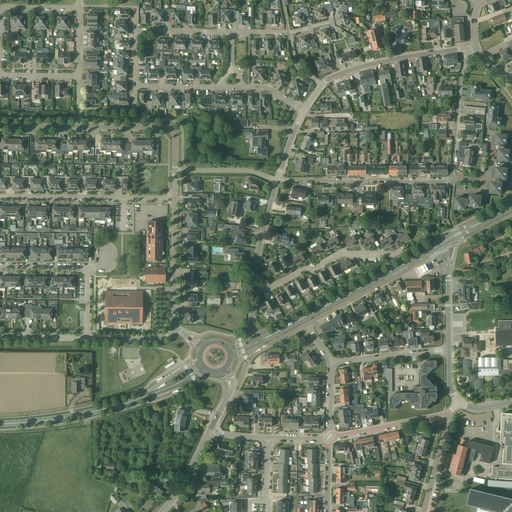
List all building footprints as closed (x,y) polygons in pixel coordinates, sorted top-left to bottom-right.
[(448,2),(444,2),(444,0),(432,0),(433,5),(441,5),(440,9),(448,9),(448,2)] [(501,7),(505,5),(503,0),(501,0),(496,2),(496,4),(488,6),(491,14),(499,11),(502,10),(501,7)] [(328,4),(325,5),(322,6),(322,7),(323,8),(323,9),(319,10),(319,9),(317,10),(316,12),(316,14),(318,19),(326,17),(325,12),(326,12),(326,13),(333,11),(331,3),(330,4),(328,4)] [(349,22),(350,20),(349,17),(347,16),(346,15),(347,13),(347,10),(348,10),(347,6),(344,4),(343,4),(337,14),(340,15),(341,14),(342,15),(338,21),(346,25),(348,21),(349,22)] [(154,22),(160,22),(160,12),(156,12),(157,9),(151,9),(151,10),(151,16),(154,16),(154,22)] [(168,17),(168,9),(165,9),(165,12),(160,12),(160,22),(165,22),(165,16),(168,17)] [(173,9),(168,9),(168,17),(171,17),(171,23),(172,23),(173,24),(175,24),(176,23),(177,23),(177,13),(173,13),(173,9)] [(177,13),(177,23),(178,24),(181,24),(182,23),(182,18),(182,17),(185,17),(185,10),(185,9),(182,9),(177,9),(177,13)] [(268,18),(268,11),(265,11),(265,9),(262,9),(259,15),(259,17),(255,17),(254,24),(258,24),(258,25),(265,25),(265,18),(268,18)] [(297,11),(298,14),(296,15),(294,17),(295,19),(295,20),(292,21),(293,26),(295,27),(301,26),(300,23),(305,22),(303,16),(305,15),(305,17),(308,16),(307,9),(301,10),(297,11)] [(151,16),(151,10),(145,10),(145,14),(142,14),(142,24),(148,24),(148,17),(151,17),(151,16)] [(185,10),(185,17),(185,18),(188,18),(188,25),(195,25),(195,11),(185,10)] [(221,17),(221,19),(221,23),(227,23),(227,10),(226,10),(222,10),(221,10),(218,10),(218,11),(218,17),(221,17)] [(227,10),(227,23),(232,23),(232,18),(235,18),(235,17),(235,11),(235,10),(227,10)] [(88,14),(87,20),(97,20),(97,17),(101,17),(101,11),(92,11),(92,14),(88,14)] [(115,21),(121,21),(122,21),(122,18),(129,18),(129,11),(120,11),(120,14),(117,14),(117,18),(115,18),(115,21)] [(235,11),(235,17),(235,18),(238,19),(238,26),(245,26),(245,25),(248,25),(248,18),(245,18),(245,16),(242,16),(242,13),(238,13),(239,11),(235,11)] [(280,17),(278,17),(278,15),(275,15),(275,11),(268,11),(268,18),(271,18),(271,25),(278,25),(278,23),(281,24),(280,17)] [(507,22),(508,22),(508,21),(511,19),(511,13),(505,17),(504,14),(492,19),(495,26),(507,21),(507,22)] [(17,18),(17,17),(13,17),(13,25),(12,25),(12,29),(26,29),(26,25),(25,25),(25,17),(21,17),(21,18),(19,18),(19,16),(19,18),(17,18)] [(39,18),(39,17),(35,17),(35,25),(34,25),(34,29),(48,29),(48,26),(47,26),(47,17),(43,17),(43,18),(41,18),(41,16),(41,18),(39,18)] [(61,18),(57,17),(57,26),(56,26),(56,29),(70,30),(70,26),(69,26),(70,18),(65,18),(64,18),(64,17),(63,17),(63,18),(61,18)] [(463,18),(450,19),(451,30),(454,29),(455,42),(466,41),(464,24),(463,18)] [(97,24),(97,20),(87,20),(87,27),(92,27),(92,30),(101,30),(101,27),(99,27),(99,24),(97,24)] [(117,29),(129,30),(129,25),(127,25),(127,24),(121,24),(121,21),(115,21),(114,21),(114,23),(115,24),(114,29),(117,29)] [(384,40),(381,28),(367,31),(371,43),(372,43),(374,51),(384,49),(382,41),(384,40)] [(410,43),(409,34),(401,35),(400,28),(391,29),(393,45),(406,44),(408,44),(409,43),(410,43)] [(122,35),(127,35),(127,34),(129,34),(129,30),(117,29),(114,29),(114,35),(114,38),(115,38),(121,38),(121,37),(121,36),(122,35)] [(321,38),(324,40),(327,39),(328,42),(337,40),(335,33),(331,34),(332,35),(330,36),(329,29),(320,31),(321,36),(321,38)] [(430,37),(437,37),(436,29),(429,30),(429,29),(423,30),(424,41),(431,41),(430,37)] [(87,33),(87,40),(99,40),(99,34),(102,34),(102,30),(96,30),(96,33),(87,33)] [(318,49),(317,44),(315,44),(314,40),(310,41),(311,42),(309,42),(308,36),(299,38),(300,43),(300,45),(303,46),(305,46),(308,45),(308,46),(308,47),(308,48),(309,48),(312,48),(312,51),(318,49)] [(121,38),(115,38),(115,41),(117,41),(117,44),(119,44),(119,47),(129,48),(129,41),(123,41),(123,40),(122,40),(122,38),(121,38)] [(175,40),(174,40),(174,42),(174,47),(171,47),(171,53),(174,53),(179,53),(180,50),(180,40),(179,40),(178,39),(176,39),(175,40)] [(197,50),(197,41),(196,41),(196,40),(195,39),(193,39),(192,40),(192,41),(191,41),(191,42),(191,46),(188,46),(188,53),(192,53),(192,54),(193,54),(197,54),(197,52),(197,50)] [(197,41),(197,50),(197,52),(202,53),(202,55),(205,55),(205,48),(202,48),(202,41),(202,40),(201,40),(198,39),(197,40),(197,41)] [(99,47),(99,40),(87,40),(87,47),(96,47),(96,50),(102,50),(102,47),(99,47)] [(158,53),(162,53),(163,40),(157,40),(157,47),(154,46),(154,55),(158,55),(158,53)] [(168,40),(163,40),(162,53),(171,53),(171,47),(168,47),(168,40)] [(185,40),(180,40),(180,50),(182,50),(182,51),(184,53),(188,53),(188,46),(185,46),(185,40)] [(507,48),(499,52),(504,61),(511,57),(510,53),(511,52),(511,50),(511,51),(511,50),(511,40),(507,43),(509,47),(507,49),(507,48)] [(214,53),(214,50),(214,41),(208,41),(208,48),(205,48),(205,55),(208,55),(208,53),(214,53)] [(219,41),(214,41),(214,50),(217,50),(217,52),(219,54),(222,54),(222,47),(219,47),(219,41)] [(261,55),(261,48),(258,48),(258,41),(252,41),(252,51),(255,51),(255,54),(256,55),(261,55)] [(263,48),(261,48),(261,55),(264,55),(264,51),(271,51),(271,41),(264,41),(264,47),(263,48)] [(285,43),(283,43),(283,41),(276,41),(276,47),(273,47),(273,48),(273,56),(280,56),(280,51),(283,51),(286,51),(284,44),(285,44),(285,43)] [(21,49),(20,53),(20,63),(24,64),(24,63),(26,63),(26,59),(29,59),(29,51),(27,51),(26,49),(21,49)] [(42,53),(42,64),(45,64),(45,63),(48,63),(48,57),(51,57),(51,50),(45,50),(45,53),(42,53)] [(61,64),(64,64),(64,54),(58,53),(58,50),(55,50),(55,58),(58,58),(58,63),(61,63),(61,64)] [(340,50),(335,52),(338,59),(342,58),(342,57),(343,57),(345,63),(350,61),(349,60),(357,58),(355,51),(341,55),(340,50)] [(17,63),(20,63),(20,53),(15,53),(15,51),(12,51),(12,57),(15,57),(15,63),(17,63)] [(39,64),(42,64),(42,53),(36,53),(36,51),(33,51),(33,57),(36,57),(36,63),(39,63),(39,64)] [(87,54),(87,60),(97,60),(97,57),(99,57),(99,51),(92,51),(92,54),(87,54)] [(114,62),(121,62),(122,62),(122,59),(129,59),(129,52),(119,52),(119,55),(117,55),(116,58),(114,58),(114,62)] [(316,63),(319,71),(323,70),(326,69),(330,67),(328,61),(332,60),(330,54),(326,55),(327,60),(316,63)] [(456,54),(444,56),(445,66),(447,65),(447,67),(455,66),(454,64),(458,63),(456,54)] [(426,59),(417,60),(419,72),(428,71),(426,59)] [(97,64),(97,60),(87,60),(87,66),(91,66),(91,69),(99,70),(99,64),(97,64)] [(127,65),(126,65),(121,65),(121,62),(114,62),(113,62),(113,65),(113,67),(117,68),(117,70),(127,70),(127,65)] [(150,67),(148,67),(148,64),(145,64),(145,72),(148,73),(148,79),(154,79),(154,70),(150,70),(150,67)] [(179,73),(179,65),(176,65),(176,67),(174,67),(174,70),(171,70),(171,79),(176,79),(176,73),(179,73)] [(183,65),(179,65),(179,73),(182,73),(182,79),(188,79),(188,70),(183,70),(183,65)] [(162,66),(162,74),(165,74),(165,79),(171,79),(171,70),(171,66),(162,66)] [(210,70),(205,70),(205,80),(210,80),(210,73),(214,73),(214,66),(211,66),(210,70)] [(190,70),(188,70),(188,79),(193,80),(193,74),(196,75),(196,67),(190,67),(190,70)] [(196,67),(196,75),(199,75),(199,80),(205,80),(205,70),(202,70),(202,69),(199,67),(196,67)] [(267,69),(253,68),(253,72),(254,72),(254,80),(266,81),(266,72),(267,73),(267,69)] [(87,75),(87,80),(96,80),(96,77),(99,77),(100,70),(94,70),(94,75),(87,75)] [(127,70),(117,70),(117,76),(113,76),(113,79),(120,79),(120,78),(125,79),(126,76),(127,76),(127,70)] [(276,75),(273,82),(284,88),(287,80),(288,80),(290,77),(277,71),(275,74),(276,75)] [(389,71),(384,72),(387,85),(381,85),(385,107),(392,106),(389,84),(389,79),(391,78),(389,71)] [(370,86),(374,85),(376,85),(375,82),(376,82),(374,74),(367,76),(370,86)] [(364,88),(364,90),(370,89),(370,86),(367,76),(361,77),(362,84),(363,88),(364,88)] [(116,87),(126,87),(126,82),(121,82),(121,80),(120,80),(120,79),(113,79),(113,81),(115,81),(115,87),(116,87)] [(96,83),(96,80),(87,80),(87,86),(93,86),(93,90),(99,90),(99,83),(96,83)] [(294,84),(290,91),(300,97),(304,90),(305,90),(307,87),(295,80),(293,83),(294,84)] [(346,82),(343,83),(346,92),(349,91),(350,94),(356,93),(355,86),(351,87),(350,83),(351,83),(350,80),(346,82)] [(347,95),(346,95),(346,92),(343,83),(341,83),(336,84),(337,87),(338,87),(338,90),(336,90),(333,92),(339,98),(341,98),(343,97),(343,98),(347,97),(347,95)] [(37,95),(41,95),(41,86),(41,84),(38,84),(38,86),(35,86),(35,90),(32,90),(32,99),(37,99),(37,95)] [(0,85),(0,95),(2,95),(2,98),(8,98),(8,91),(4,91),(4,85),(0,85)] [(13,85),(13,87),(13,91),(9,91),(9,99),(9,102),(15,102),(15,97),(19,97),(19,96),(20,85),(13,85)] [(20,85),(19,96),(24,96),(24,99),(29,99),(29,91),(26,91),(26,86),(20,85)] [(48,86),(41,86),(41,95),(45,95),(45,99),(51,100),(51,91),(48,91),(48,86)] [(69,96),(69,89),(63,89),(63,86),(55,86),(55,97),(63,97),(63,96),(69,96)] [(470,100),(480,101),(483,101),(483,99),(490,100),(491,91),(487,91),(485,91),(480,90),(480,87),(472,86),(470,100)] [(112,95),(114,95),(120,96),(120,93),(126,93),(126,87),(116,87),(115,87),(112,87),(112,95)] [(452,88),(439,87),(439,95),(452,96),(452,88)] [(88,97),(86,97),(86,105),(95,105),(95,98),(96,98),(96,94),(88,94),(88,97)] [(147,101),(146,99),(146,94),(140,94),(138,94),(138,99),(140,99),(140,103),(144,103),(144,104),(146,104),(146,108),(149,108),(149,102),(149,100),(147,101)] [(183,102),(183,108),(183,109),(183,110),(184,110),(184,108),(188,108),(189,106),(189,104),(193,104),(193,94),(186,94),(186,101),(183,101),(183,102)] [(121,96),(120,96),(114,95),(114,99),(118,99),(118,105),(128,105),(128,99),(121,99),(121,96)] [(368,101),(367,96),(367,95),(359,97),(361,107),(368,106),(368,101)] [(154,106),(158,106),(158,96),(152,96),(152,102),(149,102),(149,108),(149,109),(154,109),(154,106)] [(163,96),(158,96),(158,106),(163,106),(163,109),(166,109),(166,102),(164,102),(163,101),(163,96)] [(169,102),(166,102),(166,109),(171,109),(171,106),(174,106),(175,96),(169,96),(169,102)] [(180,96),(175,96),(174,106),(180,106),(180,109),(183,109),(183,108),(183,102),(181,102),(180,101),(180,96)] [(220,108),(220,96),(214,96),(214,102),(211,102),(211,108),(220,108)] [(225,96),(220,96),(220,108),(223,108),(224,107),(228,107),(228,102),(225,102),(225,96)] [(228,102),(228,107),(228,108),(231,108),(231,105),(237,105),(237,96),(231,96),(231,102),(228,102)] [(245,110),(245,103),(242,103),(242,97),(242,96),(237,96),(237,105),(237,108),(241,108),(242,108),(242,110),(245,110)] [(257,111),(257,101),(257,103),(256,103),(254,102),(254,96),(248,96),(248,106),(251,106),(251,108),(252,108),(252,111),(254,111),(254,110),(257,110),(257,111)] [(263,112),(263,107),(267,107),(267,97),(260,97),(260,101),(257,101),(257,111),(257,114),(261,115),(261,112),(263,112)] [(341,109),(339,109),(332,109),(332,104),(317,104),(318,111),(328,111),(331,111),(331,113),(341,113),(341,109)] [(464,106),(463,113),(485,115),(485,108),(464,106)] [(489,114),(487,113),(486,126),(500,127),(500,119),(497,119),(497,113),(498,113),(498,111),(498,107),(490,107),(489,114)] [(446,110),(446,114),(437,114),(437,122),(450,122),(450,116),(452,116),(452,110),(446,110)] [(465,128),(477,129),(481,129),(482,125),(477,124),(474,124),(475,118),(465,117),(464,125),(466,125),(466,128),(465,128)] [(328,127),(337,127),(337,124),(345,124),(345,119),(337,119),(328,119),(328,118),(313,119),(313,128),(328,128),(328,127)] [(477,129),(465,128),(466,128),(466,131),(463,131),(463,138),(473,139),(473,134),(476,134),(477,129)] [(265,147),(266,139),(268,139),(267,131),(257,132),(258,136),(252,137),(252,147),(257,147),(257,156),(266,156),(267,147),(265,147)] [(506,146),(506,144),(506,142),(507,143),(507,139),(506,139),(507,136),(496,135),(495,145),(497,145),(497,149),(499,149),(498,160),(508,161),(509,157),(509,158),(509,154),(509,151),(507,150),(506,146)] [(306,136),(304,142),(311,145),(313,141),(316,142),(318,139),(314,138),(314,139),(306,136)] [(18,140),(18,151),(23,151),(23,154),(29,154),(29,148),(25,148),(25,143),(24,143),(24,140),(22,140),(18,140)] [(41,150),(41,140),(37,140),(36,140),(36,143),(34,143),(34,144),(34,148),(30,148),(30,154),(36,154),(36,152),(41,152),(41,150)] [(56,154),(62,154),(62,148),(58,148),(58,143),(57,143),(57,141),(56,141),(56,140),(51,140),(51,152),(56,152),(56,154)] [(68,152),(72,152),(73,140),(68,140),(68,141),(67,141),(67,143),(65,143),(65,148),(62,148),(62,154),(68,154),(68,152)] [(87,155),(93,155),(93,148),(90,148),(90,144),(88,144),(88,141),(87,141),(87,140),(83,140),(83,152),(83,153),(87,153),(87,155)] [(106,152),(106,141),(102,140),(102,141),(100,141),(100,144),(99,144),(99,148),(95,148),(95,155),(101,155),(101,150),(106,150),(106,152)] [(148,141),(147,151),(152,151),(152,155),(158,155),(158,149),(155,149),(155,144),(153,144),(153,141),(152,141),(152,140),(148,140),(148,141)] [(127,155),(127,149),(123,149),(123,145),(123,144),(122,144),(122,141),(120,141),(116,141),(116,151),(116,154),(121,154),(121,155),(127,155)] [(130,144),(130,145),(130,149),(127,149),(127,155),(132,155),(132,153),(137,153),(137,141),(133,141),(132,141),(132,144),(130,144)] [(309,149),(311,145),(304,142),(301,148),(309,151),(309,152),(312,154),(313,151),(309,149)] [(459,148),(458,157),(465,158),(468,159),(468,156),(473,157),(474,150),(466,149),(459,148)] [(473,166),(473,157),(468,156),(468,159),(465,158),(458,157),(458,162),(463,162),(463,165),(473,166)] [(306,172),(308,164),(312,165),(314,159),(307,157),(306,161),(299,159),(298,166),(297,166),(296,170),(306,172)] [(337,167),(337,163),(337,162),(333,162),(333,165),(328,165),(328,159),(323,159),(323,169),(328,169),(328,175),(337,175),(337,167)] [(398,162),(398,166),(398,175),(407,175),(407,166),(402,166),(402,162),(401,162),(398,162)] [(337,163),(337,167),(337,175),(346,175),(346,167),(345,167),(345,163),(337,163)] [(419,164),(419,166),(419,175),(427,175),(427,166),(426,166),(426,164),(419,164)] [(366,166),(357,167),(357,175),(366,175),(366,166)] [(369,175),(378,175),(378,166),(369,166),(369,175)] [(386,166),(378,166),(378,175),(386,175),(386,166)] [(389,175),(398,175),(398,166),(389,166),(389,175)] [(410,175),(419,175),(419,166),(410,166),(410,175)] [(431,174),(439,174),(439,166),(431,166),(431,174)] [(448,166),(439,166),(439,174),(448,174),(448,166)] [(349,175),(357,175),(357,167),(349,167),(349,175)] [(507,176),(507,173),(507,169),(497,168),(496,180),(494,180),(493,183),(491,183),(490,193),(501,194),(501,191),(502,191),(502,187),(501,187),(502,184),(503,180),(506,180),(506,176),(507,176)] [(86,191),(91,191),(91,175),(90,175),(89,175),(89,176),(82,176),(82,184),(85,184),(85,190),(86,190),(86,191)] [(100,184),(100,178),(95,178),(96,176),(92,175),(91,175),(91,191),(96,191),(96,190),(97,190),(97,186),(97,184),(100,184)] [(43,184),(46,184),(46,176),(43,176),(43,177),(41,177),(40,180),(37,180),(37,191),(42,191),(42,190),(43,190),(43,184)] [(46,176),(46,184),(49,184),(49,190),(50,190),(50,191),(55,191),(55,180),(52,180),(51,177),(49,177),(49,176),(46,176)] [(67,184),(67,186),(67,190),(68,190),(68,191),(73,191),(73,180),(73,176),(71,176),(70,177),(64,177),(64,184),(67,184)] [(82,184),(82,176),(80,176),(80,177),(77,177),(76,176),(73,176),(73,180),(73,191),(78,191),(78,190),(79,190),(79,186),(79,184),(82,184)] [(7,183),(10,183),(10,177),(4,177),(4,179),(0,179),(0,189),(1,189),(1,190),(5,190),(5,189),(6,189),(7,183)] [(19,190),(19,179),(16,179),(15,177),(10,177),(10,183),(12,183),(12,189),(13,189),(13,190),(19,190)] [(25,183),(28,183),(28,177),(22,177),(22,180),(19,179),(19,190),(24,190),(25,190),(25,183)] [(28,177),(28,183),(31,183),(31,190),(32,190),(37,191),(37,180),(34,180),(33,177),(28,177)] [(64,177),(59,177),(55,177),(55,180),(55,191),(60,191),(60,190),(61,190),(61,185),(61,184),(64,184),(64,177)] [(110,180),(109,191),(115,191),(115,190),(116,191),(116,184),(119,184),(119,177),(115,177),(115,178),(113,178),(113,180),(110,180)] [(119,177),(119,184),(122,184),(121,191),(123,191),(127,191),(128,191),(128,186),(129,186),(129,181),(128,181),(128,177),(119,177)] [(104,191),(109,191),(110,180),(106,180),(106,178),(100,178),(100,184),(103,184),(103,190),(104,190),(104,191)] [(187,190),(188,191),(188,192),(197,192),(197,188),(199,188),(199,178),(191,178),(191,183),(188,183),(188,187),(187,188),(187,190)] [(258,191),(259,184),(256,183),(256,180),(248,178),(247,184),(249,185),(249,188),(258,191)] [(414,208),(418,208),(418,198),(419,198),(419,186),(413,187),(413,195),(409,195),(409,202),(414,202),(414,208)] [(419,204),(429,204),(429,198),(424,198),(424,186),(419,186),(419,198),(418,198),(418,208),(419,208),(419,204)] [(434,200),(439,200),(439,198),(440,186),(434,186),(434,194),(431,194),(429,194),(429,198),(429,204),(433,204),(433,200),(434,200)] [(307,190),(294,187),(292,195),(305,198),(307,190)] [(390,199),(399,199),(398,187),(391,187),(391,191),(390,191),(390,199)] [(404,203),(409,202),(409,195),(405,195),(405,192),(404,191),(404,187),(398,187),(399,199),(399,203),(401,203),(403,203),(404,203)] [(358,216),(358,213),(358,198),(353,198),(353,195),(345,195),(345,194),(339,194),(339,204),(352,204),(352,206),(354,206),(354,216),(358,216)] [(358,198),(358,213),(362,213),(362,206),(367,206),(374,206),(374,205),(374,198),(375,198),(375,194),(362,194),(362,198),(358,198)] [(381,205),(381,211),(387,209),(387,194),(381,194),(381,197),(378,197),(378,205),(381,205)] [(327,195),(319,196),(319,204),(329,204),(329,207),(333,207),(333,199),(329,199),(329,196),(327,196),(327,195)] [(480,208),(481,197),(470,196),(470,198),(467,198),(467,200),(455,199),(455,209),(458,210),(461,210),(465,210),(465,208),(470,207),(473,207),(476,208),(476,207),(480,208)] [(199,197),(190,197),(190,201),(187,201),(187,204),(187,205),(187,207),(187,208),(187,209),(197,209),(197,205),(200,205),(200,201),(199,201),(199,197)] [(253,212),(253,211),(254,211),(254,208),(255,202),(246,200),(246,203),(243,203),(243,200),(231,197),(230,202),(231,202),(229,215),(240,217),(242,210),(244,210),(253,212)] [(286,214),(295,215),(301,216),(300,215),(301,210),(302,208),(296,207),(287,206),(286,214)] [(187,215),(187,220),(186,220),(186,224),(187,224),(187,226),(196,226),(196,225),(198,225),(199,217),(196,217),(196,215),(187,215)] [(162,255),(162,233),(161,226),(161,222),(151,222),(147,230),(147,237),(147,252),(147,261),(151,261),(151,262),(158,263),(158,261),(161,261),(162,255)] [(248,245),(248,244),(249,244),(249,241),(248,241),(249,237),(247,237),(248,231),(240,230),(238,230),(239,226),(232,225),(232,226),(231,229),(233,229),(232,237),(237,237),(236,243),(248,245)] [(393,240),(395,238),(391,229),(387,229),(389,234),(386,235),(388,238),(382,241),(385,247),(389,245),(389,244),(394,241),(393,240)] [(394,229),(391,229),(395,238),(397,242),(400,241),(401,242),(406,240),(406,241),(411,239),(407,232),(402,235),(401,233),(398,233),(397,234),(394,229)] [(186,239),(187,240),(198,240),(198,234),(200,234),(200,230),(193,230),(193,233),(187,233),(187,237),(186,237),(186,239)] [(351,237),(345,241),(349,247),(353,245),(352,244),(357,241),(357,240),(359,239),(355,232),(354,230),(350,230),(352,233),(350,234),(351,237)] [(334,239),(328,242),(332,249),(336,247),(335,245),(340,243),(339,242),(342,240),(336,231),(332,231),(333,232),(335,235),(333,236),(334,239)] [(370,237),(364,241),(367,247),(371,245),(370,244),(375,241),(374,240),(377,238),(374,232),(368,235),(370,237)] [(297,239),(290,238),(286,237),(287,234),(284,233),(283,236),(277,234),(275,242),(289,245),(289,244),(290,244),(295,245),(297,239)] [(316,242),(318,246),(312,249),(315,256),(319,254),(319,252),(323,250),(323,249),(327,247),(323,239),(316,242)] [(470,254),(465,255),(466,261),(468,261),(468,264),(474,263),(473,260),(474,260),(474,259),(476,258),(475,254),(479,252),(480,253),(480,252),(485,249),(486,249),(486,248),(484,245),(484,244),(483,244),(483,245),(478,248),(477,247),(477,248),(469,252),(470,254)] [(194,261),(197,261),(197,254),(197,247),(189,247),(189,254),(186,254),(186,262),(189,262),(189,264),(194,264),(194,261)] [(244,260),(244,257),(243,257),(243,254),(237,254),(237,249),(229,249),(229,254),(230,254),(230,261),(236,261),(236,262),(240,262),(240,261),(243,261),(243,260),(244,260)] [(298,254),(299,256),(293,259),(297,266),(301,263),(300,262),(305,259),(304,258),(307,257),(303,251),(298,254)] [(284,254),(285,257),(280,260),(284,268),(290,265),(287,260),(290,259),(286,253),(284,254)] [(271,261),(272,264),(269,265),(271,268),(268,269),(271,273),(273,272),(274,274),(279,271),(277,266),(279,265),(276,259),(271,261)] [(355,261),(352,263),(351,261),(346,263),(345,262),(341,265),(344,271),(350,268),(352,270),(358,267),(355,261)] [(340,277),(341,276),(342,278),(344,277),(343,275),(340,269),(337,270),(334,265),(329,268),(334,277),(339,274),(340,277)] [(425,265),(417,269),(421,275),(429,271),(425,265)] [(146,269),(146,282),(165,282),(165,269),(146,269)] [(329,275),(327,276),(324,271),(319,274),(323,283),(326,281),(328,284),(333,281),(329,275)] [(197,279),(197,272),(190,272),(190,279),(185,278),(185,287),(187,287),(187,290),(191,290),(191,287),(198,287),(198,279),(197,279)] [(220,289),(238,289),(243,289),(243,277),(238,277),(238,274),(234,274),(234,277),(220,276),(220,289)] [(41,278),(41,289),(49,289),(49,280),(47,280),(47,277),(44,277),(44,278),(41,278)] [(51,280),(49,280),(49,289),(49,290),(55,290),(55,287),(57,287),(57,278),(54,278),(54,277),(51,277),(51,280)] [(67,287),(73,287),(75,287),(76,282),(73,282),(73,280),(73,277),(70,277),(70,278),(67,278),(67,287)] [(319,280),(316,282),(313,277),(308,280),(313,288),(318,286),(319,288),(322,287),(319,280)] [(422,291),(425,291),(435,291),(435,284),(434,284),(434,277),(422,277),(422,281),(422,291)] [(461,303),(462,303),(471,303),(471,289),(475,289),(475,277),(461,277),(461,281),(458,281),(459,296),(460,296),(460,304),(461,304),(461,303)] [(307,283),(304,285),(301,280),(296,283),(301,291),(305,289),(307,291),(310,289),(307,283)] [(401,282),(404,288),(407,288),(407,293),(425,292),(425,291),(422,291),(422,281),(402,282),(401,282)] [(404,288),(401,282),(396,285),(397,286),(395,287),(398,292),(399,291),(400,292),(401,292),(403,296),(407,293),(407,288),(404,288)] [(296,289),(293,291),(291,286),(285,288),(290,297),(295,295),(296,297),(300,295),(296,289)] [(105,312),(105,315),(105,323),(110,324),(130,324),(132,324),(136,324),(142,323),(142,315),(142,293),(130,291),(115,291),(115,294),(107,294),(105,298),(105,312)] [(226,306),(239,306),(240,294),(227,294),(226,306)] [(287,297),(284,299),(282,294),(276,297),(281,305),(284,304),(285,306),(290,304),(287,297)] [(385,301),(387,304),(392,302),(388,294),(383,297),(382,294),(376,297),(377,299),(374,301),(376,305),(385,301)] [(196,302),(196,295),(186,295),(186,302),(189,302),(189,307),(196,307),(196,302)] [(219,306),(220,296),(207,295),(207,305),(219,306)] [(276,303),(274,305),(271,300),(266,302),(270,309),(267,310),(269,314),(271,314),(280,310),(276,303)] [(368,306),(368,307),(366,308),(364,303),(358,306),(359,307),(355,310),(359,317),(365,313),(366,314),(369,313),(368,312),(370,311),(372,313),(375,311),(371,304),(368,306)] [(21,319),(21,316),(26,316),(26,313),(26,305),(23,305),(23,309),(16,309),(16,319),(20,319),(21,319)] [(26,313),(29,313),(29,316),(30,316),(30,319),(32,319),(36,319),(36,309),(34,309),(34,307),(31,307),(31,305),(26,305),(26,313)] [(46,308),(46,320),(47,320),(51,320),(52,320),(52,316),(57,316),(57,305),(51,305),(51,308),(46,308)] [(203,312),(196,312),(191,312),(186,312),(186,318),(185,318),(185,323),(193,323),(193,315),(203,316),(203,312)] [(341,316),(336,318),(341,327),(344,325),(349,322),(347,317),(342,319),(341,316)] [(332,332),(341,327),(336,318),(327,323),(327,322),(321,326),(324,333),(331,330),(332,332)] [(496,333),(496,345),(511,345),(511,320),(499,321),(499,327),(496,327),(495,327),(495,328),(496,328),(496,333)] [(429,331),(420,331),(421,341),(424,341),(424,343),(434,342),(434,336),(429,336),(429,331)] [(391,342),(394,341),(395,347),(403,345),(403,340),(399,340),(398,337),(393,338),(393,332),(389,332),(390,333),(391,341),(391,342)] [(405,332),(405,337),(405,342),(409,342),(409,346),(417,345),(416,339),(413,339),(412,332),(405,332)] [(387,341),(391,341),(390,333),(386,333),(382,333),(383,340),(384,343),(379,343),(380,349),(388,348),(388,343),(387,343),(387,341)] [(361,344),(361,339),(360,334),(357,334),(357,341),(348,342),(349,348),(352,348),(353,352),(359,352),(359,351),(362,351),(361,344)] [(339,341),(333,341),(334,349),(339,349),(339,347),(344,346),(343,339),(345,339),(345,336),(338,336),(339,341)] [(485,376),(485,379),(485,380),(486,380),(487,381),(488,381),(489,381),(490,381),(491,380),(491,379),(492,379),(492,378),(494,378),(494,386),(501,386),(501,379),(510,379),(510,372),(511,372),(511,360),(507,360),(498,360),(498,358),(478,358),(478,361),(476,361),(476,358),(477,358),(477,352),(481,352),(481,343),(475,343),(475,340),(476,340),(476,337),(473,337),(473,340),(462,340),(462,348),(461,348),(461,357),(465,357),(465,361),(464,361),(464,370),(469,370),(469,382),(475,381),(475,389),(482,389),(482,380),(483,379),(483,376),(485,376)] [(373,338),(366,339),(367,350),(374,349),(373,338)] [(306,352),(299,357),(303,363),(306,361),(307,362),(308,362),(312,368),(318,363),(311,353),(308,355),(306,352)] [(282,354),(267,355),(267,365),(279,364),(279,357),(282,357),(282,354)] [(437,361),(429,361),(429,362),(425,362),(421,366),(421,370),(420,370),(421,384),(421,385),(414,386),(414,394),(413,394),(413,393),(398,393),(398,394),(394,394),(389,399),(389,402),(389,410),(395,410),(395,407),(397,406),(402,401),(401,401),(402,400),(408,400),(409,401),(413,406),(414,405),(415,406),(415,409),(427,409),(427,406),(428,405),(429,406),(433,401),(434,399),(437,399),(437,387),(434,387),(433,386),(433,385),(429,381),(428,381),(427,380),(427,374),(428,373),(428,374),(433,369),(432,369),(434,367),(437,367),(437,361)] [(370,368),(371,376),(377,375),(378,378),(381,378),(380,371),(377,371),(376,366),(372,366),(372,368),(370,368)] [(364,377),(371,376),(370,368),(363,369),(363,373),(360,373),(361,381),(364,381),(364,377)] [(259,377),(252,377),(252,387),(258,386),(258,385),(262,385),(262,381),(266,381),(265,373),(259,374),(259,377)] [(310,375),(301,374),(301,381),(308,381),(308,385),(317,385),(318,378),(310,378),(310,375)] [(349,383),(348,376),(341,377),(341,384),(349,383)] [(80,392),(80,388),(84,388),(84,378),(77,378),(77,383),(73,383),(73,389),(72,389),(72,391),(73,391),(73,392),(73,393),(76,393),(76,392),(80,392)] [(311,394),(311,398),(319,398),(319,391),(313,391),(313,388),(306,388),(306,394),(311,394)] [(253,396),(243,396),(243,403),(242,403),(242,408),(252,409),(252,407),(256,407),(256,402),(253,402),(253,396)] [(319,405),(319,398),(311,398),(311,402),(306,402),(306,408),(312,408),(312,405),(319,405)] [(358,412),(360,411),(360,413),(364,412),(366,419),(372,418),(371,411),(370,408),(363,410),(362,405),(360,405),(360,404),(360,403),(358,403),(358,405),(358,409),(358,412)] [(339,411),(340,418),(348,417),(347,411),(358,409),(358,405),(350,406),(350,407),(349,407),(344,407),(343,407),(344,411),(339,411)] [(291,419),(291,427),(297,428),(297,423),(301,423),(301,416),(301,408),(297,408),(297,415),(295,415),(294,419),(291,419)] [(187,414),(188,413),(179,409),(178,410),(178,412),(177,413),(177,414),(176,416),(176,417),(185,420),(185,419),(186,417),(186,416),(187,414)] [(501,449),(504,449),(503,468),(493,468),(492,478),(497,478),(511,479),(511,414),(502,413),(500,443),(501,443),(501,444),(502,444),(501,449)] [(284,427),(291,427),(291,419),(285,418),(285,415),(281,415),(281,423),(284,423),(284,427)] [(304,428),(310,428),(311,416),(301,416),(301,423),(304,423),(304,428)] [(315,416),(311,416),(310,428),(318,428),(318,419),(320,419),(320,416),(315,416)] [(185,423),(185,420),(176,417),(175,420),(175,422),(175,424),(175,425),(175,427),(175,429),(175,430),(175,432),(184,432),(184,430),(184,428),(184,426),(184,425),(185,423)] [(251,418),(234,417),(233,427),(248,427),(248,424),(250,424),(251,418)] [(349,423),(348,417),(340,418),(341,424),(346,424),(346,428),(353,427),(352,423),(349,423)] [(398,432),(392,433),(395,448),(398,447),(397,444),(396,444),(395,440),(400,439),(398,432)] [(392,433),(385,435),(387,442),(390,441),(392,448),(395,448),(392,433)] [(387,445),(387,442),(385,435),(379,436),(380,443),(384,442),(384,445),(387,445)] [(372,447),(375,446),(373,437),(367,438),(368,447),(369,451),(373,450),(372,447)] [(417,447),(420,447),(427,449),(429,441),(426,440),(426,439),(425,438),(421,437),(419,438),(418,443),(417,447)] [(368,447),(367,438),(360,440),(362,447),(362,448),(362,449),(366,448),(367,453),(370,453),(369,451),(368,447)] [(480,462),(489,464),(494,448),(469,441),(467,448),(464,447),(466,440),(461,439),(460,446),(459,446),(456,456),(454,455),(449,471),(452,472),(452,473),(464,477),(468,461),(473,462),(476,450),(478,451),(477,454),(482,455),(480,462)] [(362,448),(362,447),(360,440),(354,441),(355,448),(359,447),(360,448),(362,448)] [(227,447),(219,445),(217,454),(231,457),(232,449),(227,448),(227,447)] [(427,449),(420,447),(418,455),(425,457),(427,449)] [(244,461),(246,462),(257,462),(257,456),(259,456),(260,452),(259,452),(260,449),(253,449),(253,452),(253,454),(245,454),(244,461)] [(257,462),(246,462),(246,465),(248,465),(248,469),(252,469),(252,471),(259,472),(259,468),(257,468),(257,462)] [(410,470),(412,471),(412,470),(421,473),(422,467),(420,466),(420,464),(414,463),(413,467),(410,466),(409,470),(410,470)] [(207,465),(207,469),(207,477),(219,478),(220,465),(207,465)] [(419,480),(421,473),(412,470),(412,471),(410,478),(411,478),(410,480),(414,481),(415,479),(419,480)] [(248,486),(255,486),(256,486),(257,482),(256,482),(256,479),(249,479),(249,475),(243,475),(243,481),(248,482),(248,486)] [(149,487),(160,495),(165,488),(159,484),(160,482),(164,482),(164,479),(156,478),(156,479),(154,480),(149,487)] [(511,481),(488,480),(487,486),(511,488),(511,481)] [(199,494),(198,495),(197,495),(196,496),(196,497),(195,498),(195,499),(205,499),(205,494),(209,494),(209,489),(218,489),(218,481),(210,481),(210,485),(198,485),(197,494),(199,494)] [(404,492),(408,493),(415,495),(417,488),(406,485),(404,492)] [(255,493),(255,486),(248,486),(248,490),(242,490),(242,495),(249,496),(249,493),(255,493)] [(511,511),(511,499),(471,489),(467,505),(494,511),(511,511)] [(413,502),(415,495),(408,493),(406,500),(405,504),(407,504),(407,505),(410,506),(411,502),(413,502)] [(336,504),(344,504),(348,504),(348,499),(349,499),(349,496),(346,496),(346,497),(337,496),(336,504)] [(307,508),(309,508),(319,508),(319,501),(307,500),(307,508)] [(203,511),(208,508),(204,502),(199,505),(203,511)]
